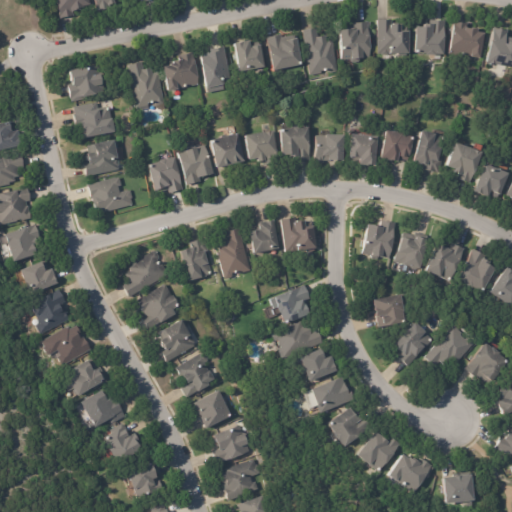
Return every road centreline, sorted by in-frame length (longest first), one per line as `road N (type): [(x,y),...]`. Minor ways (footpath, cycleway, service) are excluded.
road 1 (residential): [(195,511),(166,432),(68,248),(27,55)]
road 2 (residential): [(27,55),(300,0),(511,3)]
road 3 (residential): [(511,244),(404,198),(301,189),(68,248)]
road 4 (residential): [(333,189),(334,301),(358,362),(401,410),(457,419)]
